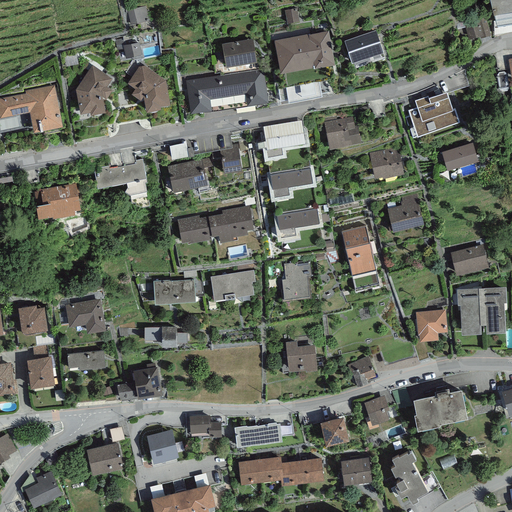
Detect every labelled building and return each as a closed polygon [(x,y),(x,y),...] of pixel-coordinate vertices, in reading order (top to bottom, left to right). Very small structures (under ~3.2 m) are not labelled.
[(511,0),(491,0),(497,23),(511,20),(511,0)] [(146,6),(127,10),(130,24),(151,19),(149,10),(147,11),(146,6)] [(491,33),(483,13),(463,19),(464,21),(459,22),(457,25),(458,28),(465,26),(469,37),(480,33),(481,36),(491,33)] [(332,29),(276,41),(283,74),(339,62),(332,29)] [(376,29),(344,40),(351,61),(383,50),(376,29)] [(252,36),(222,43),(227,65),(257,59),(252,36)] [(127,37),(115,40),(115,41),(117,49),(124,48),(126,56),(142,53),(139,40),(128,43),(127,37)] [(112,77),(92,64),(76,87),(80,112),(90,109),(90,113),(105,110),(103,94),(106,97),(112,88),(107,84),(112,77)] [(145,65),(138,66),(127,82),(135,86),(131,91),(140,97),(143,94),(146,109),(161,107),(161,104),(170,102),(165,78),(145,65)] [(220,71),(185,76),(190,111),(268,99),(263,68),(220,75),(220,71)] [(26,92),(0,97),(0,116),(30,111),(33,130),(63,124),(55,84),(25,90),(26,92)] [(428,94),(415,99),(417,107),(408,110),(410,116),(406,118),(413,136),(460,120),(455,106),(453,107),(447,89),(428,96),(428,94)] [(336,116),(324,119),(329,147),(361,141),(358,124),(354,125),(353,115),(336,119),(336,116)] [(302,119),(262,126),(266,146),(267,155),(283,152),(281,144),(306,140),(302,119)] [(188,139),(172,142),(174,154),(191,151),(188,139)] [(238,141),(238,143),(239,150),(248,149),(246,140),(238,141)] [(473,141),(442,151),(448,169),(479,160),(473,141)] [(238,143),(232,144),(232,147),(219,148),(221,156),(223,172),(242,169),(239,150),(238,143)] [(398,146),(369,153),(375,177),(381,175),(382,177),(404,172),(398,146)] [(221,156),(219,148),(212,150),(213,158),(221,156)] [(202,157),(184,161),(190,187),(208,183),(204,167),(202,159),(202,157)] [(211,157),(202,159),(204,167),(213,165),(211,157)] [(109,165),(94,168),(97,186),(107,183),(112,183),(146,176),(142,158),(136,159),(136,161),(110,167),(109,165)] [(173,191),(190,187),(184,161),(167,164),(173,191)] [(310,166),(270,173),(272,186),(274,195),(289,192),(288,184),(313,180),(310,166)] [(40,190),(34,191),(38,216),(52,213),(53,215),(75,211),(75,208),(80,207),(76,182),(40,188),(40,190)] [(417,194),(401,198),(402,201),(400,201),(401,204),(388,208),(393,229),(424,222),(417,194)] [(222,213),(208,215),(212,234),(212,235),(219,233),(220,241),(234,238),(233,235),(248,232),(247,228),(253,227),(249,205),(222,210),(222,213)] [(317,207),(276,213),(279,227),(281,235),(296,233),(295,225),(319,221),(317,207)] [(209,235),(212,234),(208,215),(199,217),(199,214),(177,218),(182,241),(190,240),(190,241),(210,238),(209,235)] [(366,224),(341,230),(352,274),(377,267),(366,224)] [(450,251),(456,273),(488,265),(483,243),(450,251)] [(310,260),(284,263),(286,278),(282,278),(284,299),(312,296),(309,275),(311,274),(310,260)] [(253,269),(210,275),(214,298),(225,297),(225,298),(235,296),(235,295),(254,292),(252,280),(255,280),(253,269)] [(171,279),(153,280),(155,303),(195,300),(194,278),(171,280),(171,279)] [(506,285),(482,286),(484,323),(486,323),(487,331),(505,330),(504,301),(507,301),(506,285)] [(482,286),(457,287),(457,303),(460,303),(462,332),(481,331),(481,323),(484,323),(482,286)] [(100,297),(65,304),(69,326),(86,323),(87,332),(106,328),(100,297)] [(36,304),(18,306),(21,331),(22,333),(23,334),(24,335),(26,335),(27,335),(45,331),(45,329),(47,329),(44,305),(36,307),(36,304)] [(446,308),(416,311),(418,333),(419,333),(420,340),(439,338),(438,331),(448,330),(446,308)] [(177,325),(161,325),(161,326),(161,339),(161,345),(177,345),(177,341),(187,341),(187,332),(177,332),(177,325)] [(161,339),(161,326),(144,326),(144,339),(161,339)] [(297,339),(286,340),(289,369),(306,367),(306,369),(317,367),(314,342),(297,344),(297,339)] [(33,347),(35,358),(48,356),(47,345),(33,347)] [(103,349),(67,353),(68,366),(79,365),(79,368),(105,365),(103,349)] [(368,354),(349,363),(357,386),(369,382),(367,378),(376,375),(368,354)] [(35,358),(26,359),(30,387),(55,384),(51,356),(48,356),(35,358)] [(1,362),(0,362),(0,395),(13,393),(18,393),(16,378),(13,379),(11,361),(1,362)] [(157,365),(133,369),(135,381),(138,396),(163,393),(157,365)] [(138,396),(135,381),(118,384),(120,399),(138,396)] [(449,385),(434,388),(435,393),(414,397),(416,411),(414,411),(417,427),(439,422),(439,420),(467,415),(462,387),(450,389),(449,385)] [(110,386),(102,388),(103,395),(112,393),(110,386)] [(511,387),(503,390),(509,413),(511,412),(511,387)] [(384,394),(364,401),(372,423),(389,418),(386,409),(389,408),(384,394)] [(210,414),(189,415),(190,432),(191,432),(191,438),(211,437),(211,435),(221,435),(221,420),(211,421),(210,414)] [(344,415),(320,420),(325,442),(349,437),(344,415)] [(247,425),(247,424),(235,426),(237,445),(282,439),(279,423),(276,423),(276,421),(268,422),(268,424),(266,424),(266,423),(257,424),(247,425)] [(124,425),(112,427),(115,438),(126,435),(124,425)] [(173,428),(146,434),(153,462),(179,456),(173,428)] [(8,433),(0,436),(0,461),(10,457),(9,454),(17,450),(8,433)] [(118,440),(87,447),(92,472),(123,465),(118,440)] [(392,456),(395,463),(391,466),(395,474),(398,472),(400,476),(396,479),(398,482),(395,483),(401,494),(406,491),(410,498),(411,497),(412,500),(419,497),(416,493),(428,488),(412,459),(416,456),(412,449),(408,451),(407,449),(399,454),(398,453),(392,456)] [(280,455),(260,457),(262,480),(281,478),(283,478),(281,461),(280,455)] [(368,455),(340,459),(344,482),(372,478),(368,455)] [(321,456),(300,459),(304,481),(324,478),(321,456)] [(260,457),(238,460),(241,483),(262,480),(260,457)] [(300,459),(281,461),(283,478),(281,478),(281,484),(304,481),(300,459)] [(51,469),(36,476),(39,481),(25,487),(33,505),(62,492),(51,469)] [(210,482),(150,497),(154,511),(209,511),(207,504),(215,502),(210,482)]
